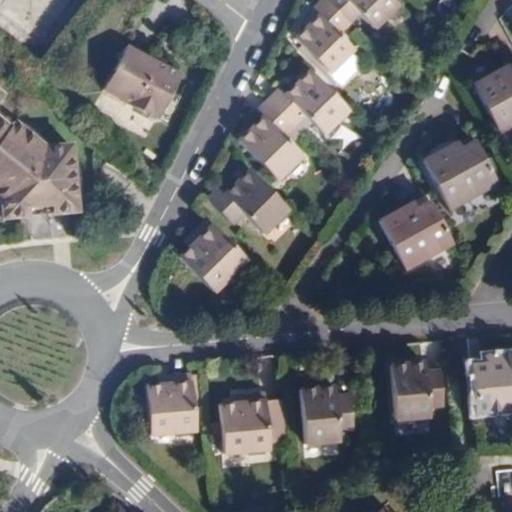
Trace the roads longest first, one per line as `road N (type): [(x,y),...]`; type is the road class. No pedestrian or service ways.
road 1 (residential): [(145,253),(258,30)]
road 2 (residential): [(284,335),(404,152)]
road 3 (residential): [(463,323),(284,335)]
